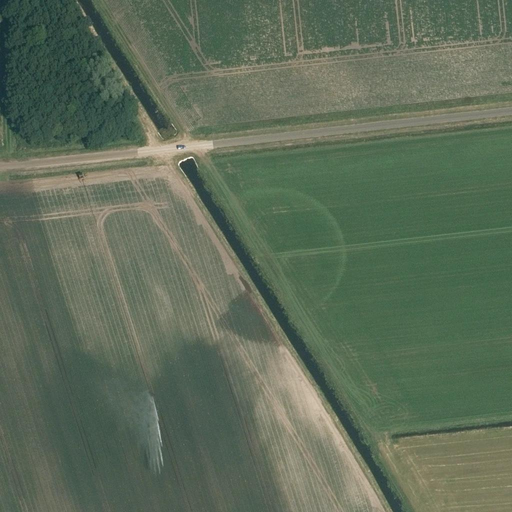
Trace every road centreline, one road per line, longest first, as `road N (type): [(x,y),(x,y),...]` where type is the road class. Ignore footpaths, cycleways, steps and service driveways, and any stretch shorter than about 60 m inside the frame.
road 1 (unclassified): [(0,165),(511,111)]
road 2 (track): [(97,0),(185,147)]
